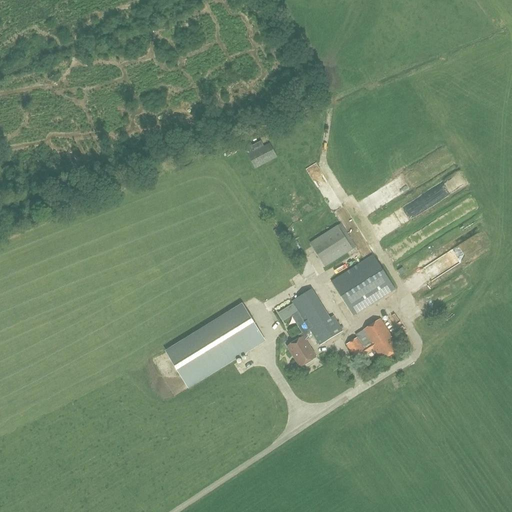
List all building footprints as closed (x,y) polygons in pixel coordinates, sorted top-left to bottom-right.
[(276,157),(269,144),(248,155),(255,168),(276,157)] [(461,221),(480,208),(472,196),(453,209),(461,221)] [(391,220),(377,225),(382,239),(395,234),(394,230),(405,226),(401,213),(389,217),(391,220)] [(324,266),(351,249),(337,226),(309,242),(324,266)] [(330,280),(352,315),(395,289),(373,254),(330,280)] [(311,289),(292,301),(319,345),(342,331),(333,316),(329,319),(311,289)] [(167,353),(189,389),(266,342),(244,306),(167,353)] [(382,361),(386,358),(388,362),(390,362),(392,360),(393,358),(391,355),(398,351),(391,338),(392,337),(381,319),(356,335),(358,337),(347,344),(356,359),(367,353),(365,349),(372,344),(382,361)] [(303,337),(288,346),(300,367),(315,357),(303,337)]
